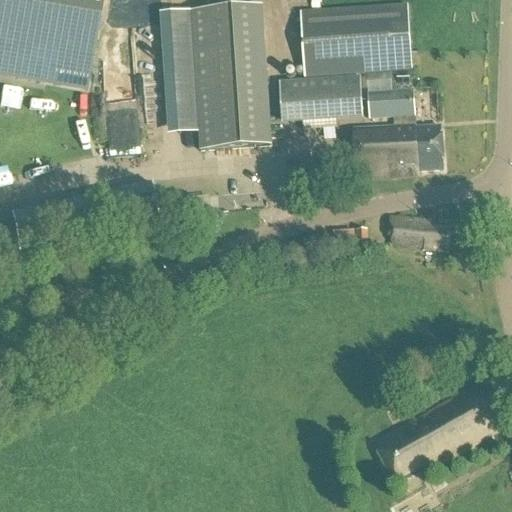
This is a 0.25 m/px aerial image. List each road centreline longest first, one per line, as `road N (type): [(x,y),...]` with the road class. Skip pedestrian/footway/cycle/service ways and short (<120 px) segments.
road 1 (unclassified): [(11,366),(112,302),(287,229),(505,189)]
road 2 (unclassified): [(505,189),(510,0)]
road 3 (unclassified): [(511,329),(505,189)]
